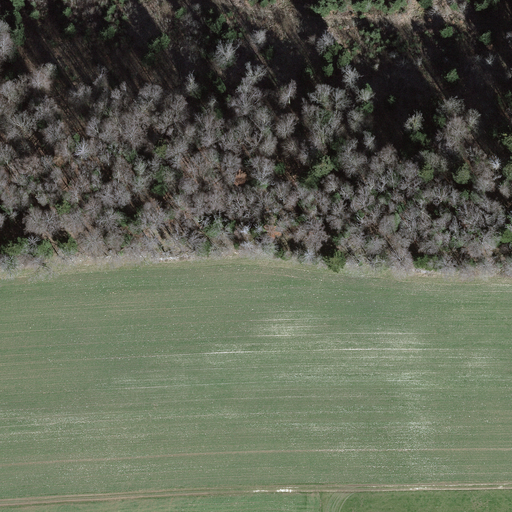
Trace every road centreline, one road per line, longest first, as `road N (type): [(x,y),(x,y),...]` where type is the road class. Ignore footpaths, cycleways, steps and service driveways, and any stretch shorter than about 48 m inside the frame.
road 1 (track): [(0,223),(511,252)]
road 2 (track): [(511,484),(0,503)]
